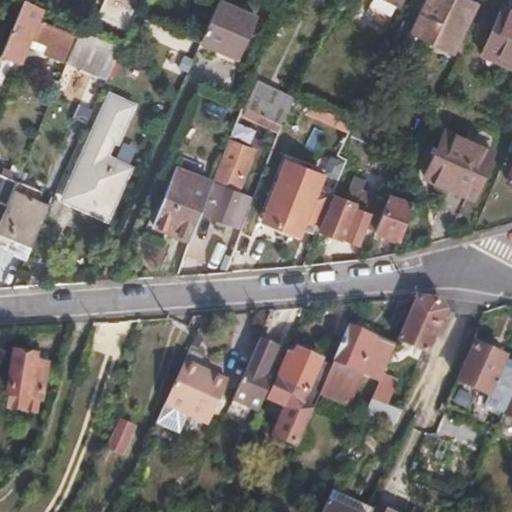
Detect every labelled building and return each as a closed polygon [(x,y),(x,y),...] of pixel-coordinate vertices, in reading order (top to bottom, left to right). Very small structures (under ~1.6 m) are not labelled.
[(41,8),(25,0),(24,0),(13,28),(50,44),(47,50),(64,58),(73,36),(36,19),(41,8)] [(128,31),(141,0),(99,0),(93,15),(128,31)] [(477,4),(468,0),(424,0),(410,30),(453,51),(477,4)] [(222,1),(204,41),(240,58),(259,18),(222,1)] [(511,9),(502,6),(482,53),(511,66),(511,9)] [(106,80),(121,46),(83,28),(67,63),(106,80)] [(281,122),(292,95),(254,80),(243,106),(281,122)] [(132,106),(110,95),(63,198),(91,210),(94,204),(109,211),(129,168),(106,156),(112,141),(117,141),(132,106)] [(376,134),(358,125),(354,134),(372,143),(376,134)] [(494,153),(446,131),(425,180),(472,200),(494,153)] [(330,160),(334,152),(324,147),(321,155),(330,160)] [(325,173),(287,155),(270,196),(309,213),(325,173)] [(247,173),(225,164),(205,212),(238,225),(249,197),(240,192),(247,173)] [(190,239),(213,185),(177,169),(154,224),(190,239)] [(3,170),(1,176),(17,182),(20,176),(3,170)] [(0,201),(7,204),(13,190),(17,182),(1,176),(0,175),(0,201)] [(320,227),(344,237),(360,199),(362,194),(351,188),(346,200),(334,194),(320,227)] [(7,204),(0,222),(0,250),(25,262),(50,206),(13,190),(7,204)] [(386,203),(375,230),(400,240),(414,204),(390,193),(386,203)] [(309,213),(270,196),(262,216),(300,234),(309,213)] [(360,199),(344,237),(359,243),(366,226),(375,230),(386,203),(371,197),(369,203),(360,199)] [(437,296),(415,298),(397,339),(427,352),(446,308),(437,296)] [(395,344),(349,325),(334,361),(363,374),(379,381),(395,344)] [(277,346),(260,339),(253,358),(234,401),(257,412),(274,374),(267,371),(277,346)] [(503,356),(473,342),(456,379),(485,393),(502,358),(503,356)] [(319,395),(332,365),(297,350),(295,357),(287,354),(268,400),(284,407),(272,435),(297,445),(319,395)] [(31,355),(15,352),(8,389),(25,391),(24,395),(38,398),(43,363),(31,361),(31,355)] [(504,413),(511,395),(511,362),(502,358),(485,393),(456,379),(445,402),(476,417),(481,404),(504,415),(504,413)] [(193,364),(184,360),(164,403),(172,407),(193,364)] [(363,374),(334,361),(332,365),(319,395),(348,408),(363,374)] [(201,368),(193,364),(172,407),(186,413),(208,424),(228,380),(210,372),(208,378),(199,373),(201,368)] [(25,391),(8,389),(5,407),(36,413),(38,398),(24,395),(25,391)] [(397,421),(402,409),(372,398),(367,410),(397,421)] [(186,413),(164,403),(156,421),(178,431),(186,413)] [(119,418),(113,429),(112,434),(125,440),(133,425),(119,418)] [(447,444),(433,439),(424,457),(437,463),(447,444)] [(353,498),(332,489),(328,499),(347,508),(350,500),(353,498)] [(370,511),(372,510),(350,500),(347,508),(328,499),(321,511),(370,511)] [(394,511),(375,503),(372,510),(370,511),(394,511)]
